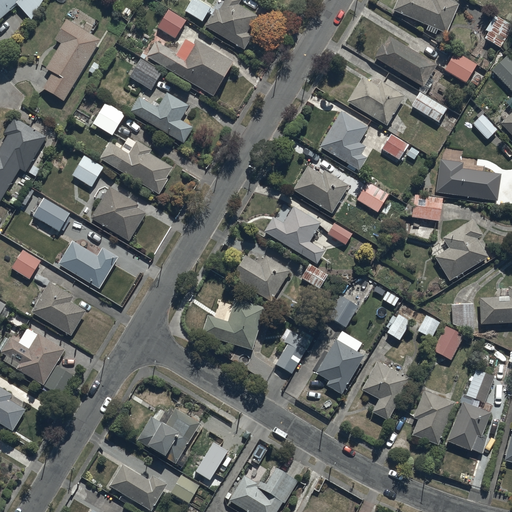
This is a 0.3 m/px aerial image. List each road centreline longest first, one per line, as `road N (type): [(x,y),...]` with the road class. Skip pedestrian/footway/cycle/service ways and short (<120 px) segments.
road 1 (residential): [(340,0),(137,336)]
road 2 (residential): [(137,336),(375,477),(464,511)]
road 3 (residential): [(137,336),(32,511)]
